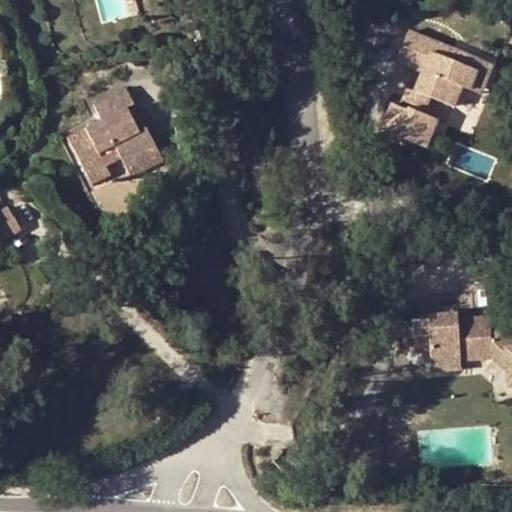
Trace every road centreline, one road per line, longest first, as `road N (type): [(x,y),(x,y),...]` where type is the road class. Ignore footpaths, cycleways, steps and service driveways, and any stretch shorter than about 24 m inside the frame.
road 1 (residential): [(285,0),(305,172),(299,244),(223,427)]
road 2 (residential): [(197,459),(50,503)]
